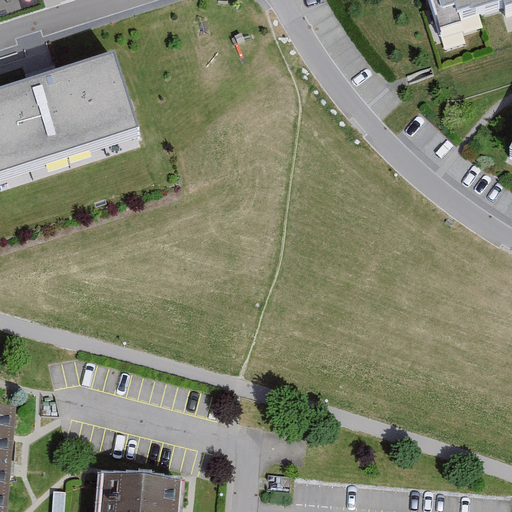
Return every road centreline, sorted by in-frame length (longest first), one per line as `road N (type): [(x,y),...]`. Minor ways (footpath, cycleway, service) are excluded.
road 1 (residential): [(286,0),(316,58),(360,115),(464,214),(511,240)]
road 2 (residential): [(243,511),(247,450),(58,397)]
